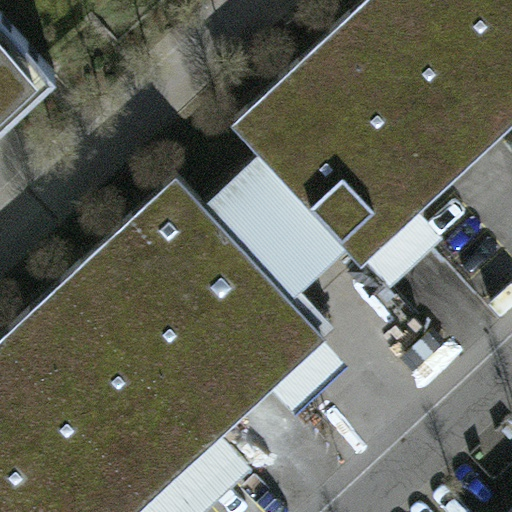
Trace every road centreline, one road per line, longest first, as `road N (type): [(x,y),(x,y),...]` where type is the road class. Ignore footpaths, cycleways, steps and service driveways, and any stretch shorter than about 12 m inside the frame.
road 1 (residential): [(262,0),(0,240)]
road 2 (residential): [(511,368),(364,511)]
